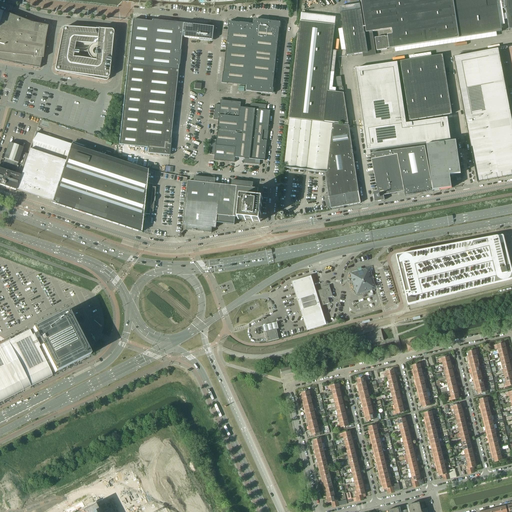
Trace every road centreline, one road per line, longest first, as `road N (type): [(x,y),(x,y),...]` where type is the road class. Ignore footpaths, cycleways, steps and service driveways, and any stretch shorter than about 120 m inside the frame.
road 1 (primary): [(511,208),(254,259),(167,265)]
road 2 (primary): [(206,323),(320,257),(511,219)]
road 3 (unclassified): [(169,345),(197,365),(265,511)]
road 4 (unclassified): [(281,511),(203,335)]
road 5 (primary): [(0,432),(169,345)]
road 6 (residential): [(318,511),(287,387),(345,373)]
road 7 (primary): [(132,312),(122,345),(105,364),(0,418)]
road 8 (secondary): [(0,229),(99,267),(132,312)]
road 9 (unclassified): [(118,233),(171,246),(268,230)]
road 10 (secondary): [(167,265),(27,221)]
road 11 (unclassified): [(269,177),(200,170),(207,94)]
road 12 (residential): [(431,490),(400,359)]
road 13 (residential): [(486,476),(455,346)]
road 14 (residential): [(375,503),(345,373)]
